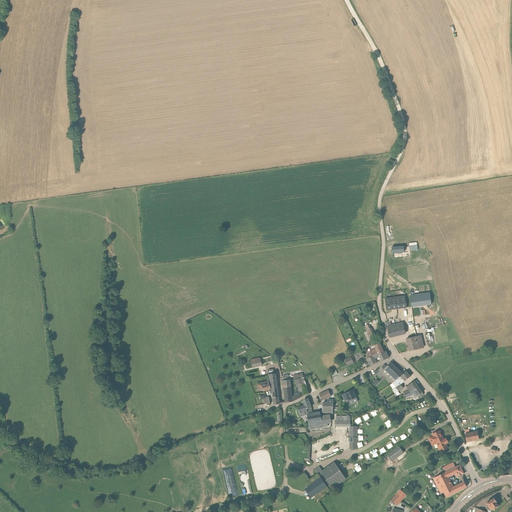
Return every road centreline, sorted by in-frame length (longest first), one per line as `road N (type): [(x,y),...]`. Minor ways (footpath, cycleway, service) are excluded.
road 1 (track): [(382,324),(379,200),(404,131),(379,58),(346,0)]
road 2 (track): [(0,433),(54,467),(100,474),(266,408)]
road 3 (residential): [(477,488),(448,416),(395,356)]
road 4 (residential): [(266,408),(395,356)]
